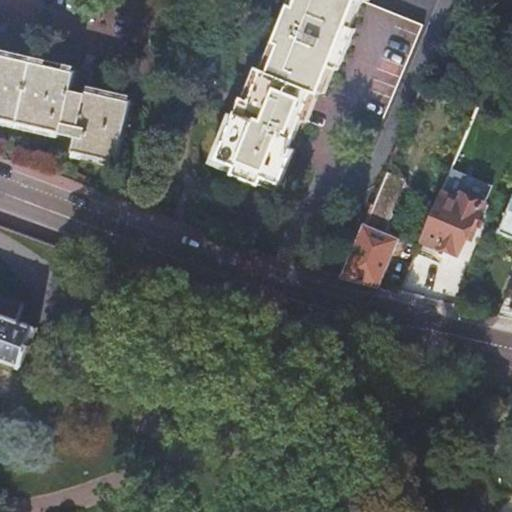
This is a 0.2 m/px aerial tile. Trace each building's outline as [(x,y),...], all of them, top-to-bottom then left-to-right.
[(242,98),(216,159),(235,167),(232,175),(259,186),(263,178),(280,185),(296,149),(290,147),(314,92),(319,94),(330,67),(338,70),(356,29),(348,25),(358,0),(363,2),(364,0),(296,0),(294,7),(290,5),(274,42),(279,45),(268,72),(263,70),(250,101),(242,98)] [(451,23),(445,38),(452,42),(459,27),(451,23)] [(0,121),(76,139),(72,155),(118,165),(132,103),(73,89),(77,73),(0,54),(0,121)] [(388,171),(343,276),(380,286),(399,239),(385,233),(407,178),(388,171)] [(443,193),(422,243),(442,251),(443,248),(455,253),(462,252),(472,227),(476,229),(486,204),(464,196),(463,201),(443,193)] [(511,205),(501,231),(511,235),(511,205)] [(499,315),(511,317),(511,289),(510,289),(499,315)] [(0,511),(0,357),(26,367),(39,328),(21,322),(26,306),(0,296),(0,511)]
